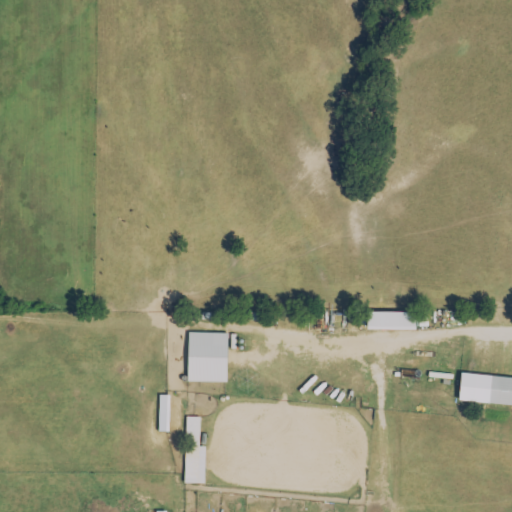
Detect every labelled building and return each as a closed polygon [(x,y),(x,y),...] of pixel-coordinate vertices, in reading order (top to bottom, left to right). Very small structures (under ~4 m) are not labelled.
[(367,329),(415,329),(415,311),(367,312),(367,329)] [(188,382),(227,382),(228,333),(188,333),(188,382)] [(511,377),(461,374),(459,402),(511,405),(511,377)] [(158,432),(169,432),(170,395),(159,395),(158,432)] [(185,484),(205,484),(206,446),(200,446),(200,417),(186,417),(185,484)]
